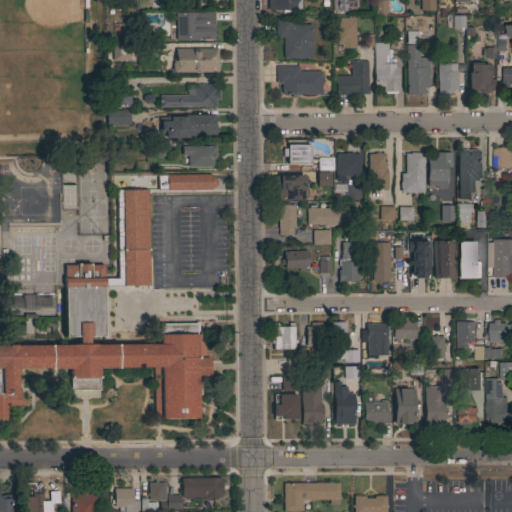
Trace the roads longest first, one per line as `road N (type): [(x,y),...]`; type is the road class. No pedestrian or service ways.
road 1 (residential): [(251,511),(245,0)]
road 2 (residential): [(511,457),(0,460)]
road 3 (residential): [(511,121),(247,125)]
road 4 (residential): [(511,303),(247,305)]
